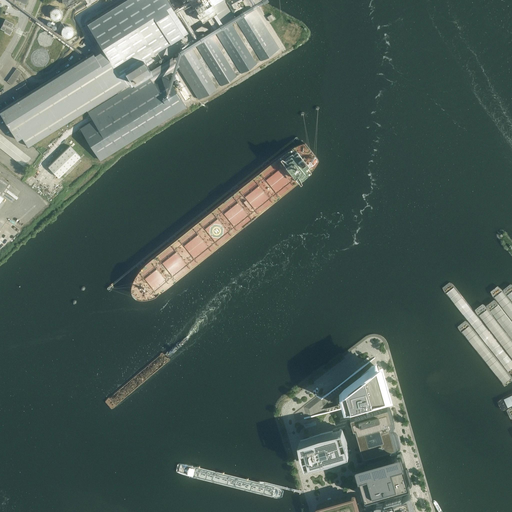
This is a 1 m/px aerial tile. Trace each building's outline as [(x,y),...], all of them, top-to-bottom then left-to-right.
[(93,121),(81,129),(100,159),(185,106),(171,84),(174,74),(203,120),(206,119),(175,71),(176,69),(178,67),(198,99),(278,49),(254,10),(237,21),(236,19),(234,16),(233,13),(237,11),(240,9),(245,6),(242,0),(228,0),(226,2),(224,0),(188,0),(178,6),(178,5),(173,8),(167,0),(123,0),(87,23),(103,49),(94,55),(93,52),(88,56),(85,57),(32,90),(22,97),(0,110),(0,112),(17,140),(22,137),(28,146),(31,144),(32,144),(62,125),(87,110),(93,121)] [(61,11),(61,10),(60,9),(59,9),(58,8),(57,8),(56,8),(55,8),(54,9),(53,9),(52,10),(51,11),(51,12),(50,13),(50,14),(50,15),(50,16),(51,17),(51,18),(52,18),(53,19),(53,20),(54,20),(55,20),(56,20),(57,20),(58,20),(59,20),(60,20),(60,19),(61,19),(61,18),(62,18),(62,17),(62,16),(62,15),(63,14),(62,13),(62,12),(62,11),(61,11)] [(12,27),(13,23),(5,19),(0,29),(5,31),(4,32),(10,35),(12,31),(12,30),(10,29),(12,27)] [(66,26),(65,26),(65,27),(64,27),(63,28),(63,29),(62,29),(62,30),(62,31),(62,32),(62,33),(62,34),(62,35),(63,35),(63,36),(64,37),(65,37),(65,38),(66,38),(67,38),(68,38),(69,38),(70,38),(71,37),(72,37),(73,36),(73,35),(73,34),(74,34),(74,33),(74,32),(74,31),(73,30),(73,29),(72,28),(71,27),(70,27),(70,26),(69,26),(68,26),(67,26),(66,26)] [(49,33),(48,33),(47,32),(46,32),(45,32),(44,32),(43,32),(42,33),(41,33),(40,34),(39,35),(39,36),(38,37),(38,38),(38,39),(38,40),(38,41),(38,42),(39,42),(39,43),(40,44),(40,45),(41,45),(42,46),(43,46),(44,47),(45,47),(46,46),(47,46),(48,46),(49,46),(49,45),(50,45),(51,44),(51,43),(52,43),(52,42),(52,41),(52,40),(53,39),(52,38),(52,37),(52,36),(51,35),(50,34),(49,33)] [(32,56),(32,57),(32,58),(32,59),(32,60),(32,61),(33,62),(33,63),(34,63),(35,64),(35,65),(36,65),(37,66),(38,66),(39,66),(40,66),(41,66),(42,66),(43,65),(44,65),(45,64),(46,63),(46,62),(47,62),(47,61),(47,60),(48,60),(48,59),(48,58),(48,57),(48,56),(47,56),(47,55),(47,54),(46,53),(46,52),(45,52),(44,51),(43,50),(42,50),(41,50),(40,50),(39,50),(38,50),(37,50),(36,51),(35,51),(35,52),(34,52),(33,53),(33,54),(32,54),(32,55),(32,56)] [(12,85),(22,72),(16,69),(7,81),(12,85)] [(20,94),(28,89),(25,84),(17,89),(20,94)] [(31,158),(0,133),(0,147),(24,167),(31,158)] [(47,160),(56,151),(50,146),(42,154),(47,160)] [(59,177),(80,157),(70,146),(65,150),(48,167),(59,177)] [(0,195),(9,183),(0,175),(0,202),(4,197),(0,195)] [(379,383),(374,367),(375,367),(374,366),(372,366),(371,367),(370,364),(370,362),(375,358),(375,357),(369,361),(355,372),(333,389),(333,390),(335,396),(337,404),(339,409),(379,397),(383,395),(382,394),(379,386),(380,386),(380,385),(380,384),(380,383),(379,383)] [(326,395),(324,397),(325,400),(326,403),(331,399),(335,396),(333,389),(328,393),(326,394),(326,395)] [(326,395),(326,394),(321,398),(316,395),(316,396),(321,399),(309,409),(311,416),(304,418),(304,419),(306,418),(329,412),(329,411),(328,411),(327,407),(321,409),(320,407),(326,403),(325,400),(324,397),(326,395)] [(304,419),(304,418),(296,420),(294,413),(316,396),(294,413),(293,413),(295,420),(296,421),(304,419)] [(378,410),(377,410),(370,412),(352,417),(352,418),(351,418),(355,432),(356,432),(356,433),(356,432),(357,432),(357,433),(360,441),(359,441),(359,442),(358,442),(358,443),(362,456),(362,457),(363,457),(367,456),(394,448),(399,447),(399,446),(400,446),(400,445),(398,438),(397,438),(397,437),(396,437),(395,437),(395,435),(395,434),(394,434),(393,434),(392,434),(392,433),(392,432),(392,431),(391,431),(389,432),(388,432),(388,431),(388,430),(388,429),(389,429),(389,428),(388,428),(388,427),(387,427),(386,426),(387,426),(387,425),(389,425),(389,424),(388,418),(388,417),(389,417),(391,417),(391,416),(391,415),(389,408),(389,407),(388,407),(383,409),(383,408),(378,410)] [(316,470),(328,466),(328,467),(329,467),(329,468),(330,468),(331,468),(331,467),(332,467),(332,466),(332,465),(342,462),(341,460),(341,457),(340,457),(340,456),(339,455),(346,453),(347,453),(348,453),(348,452),(346,446),(345,441),(344,436),(343,437),(341,432),(342,432),(341,429),(340,429),(333,432),(332,431),(321,434),(300,440),(303,453),(308,467),(309,469),(310,468),(310,469),(311,471),(310,471),(310,472),(317,470),(316,470)] [(376,494),(382,492),(395,488),(404,486),(407,485),(407,484),(407,483),(404,475),(405,475),(405,474),(405,473),(405,472),(404,472),(403,470),(404,469),(406,469),(406,468),(406,466),(405,464),(404,462),(403,459),(402,454),(402,453),(402,452),(401,452),(400,452),(367,461),(367,462),(366,462),(366,463),(366,464),(366,465),(370,478),(371,483),(374,493),(375,494),(376,494)] [(328,466),(316,470),(317,470),(331,467),(343,463),(342,460),(341,460),(342,462),(332,465),(328,466)] [(411,497),(410,494),(409,494),(408,495),(405,497),(403,498),(402,496),(399,497),(387,500),(385,501),(385,503),(382,503),(379,503),(378,503),(377,503),(377,504),(379,511),(415,511),(414,508),(411,497)] [(360,511),(356,496),(355,495),(354,495),(317,505),(317,506),(316,506),(316,507),(317,511),(360,511)]
